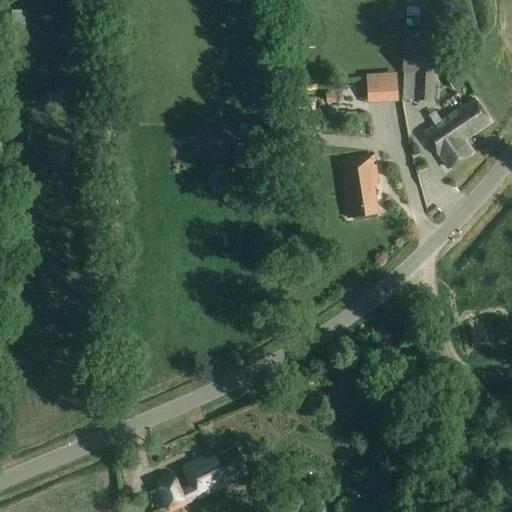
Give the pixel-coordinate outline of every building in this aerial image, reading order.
[(407,7),(406,16),(418,17),(419,8),(407,7)] [(19,72),(19,15),(2,15),(2,72),(19,72)] [(392,41),(392,32),(368,31),(368,41),(392,41)] [(406,31),(405,50),(404,73),(417,73),(415,101),(435,102),(437,52),(428,51),(429,32),(406,31)] [(380,101),(399,100),(398,70),(379,71),(380,101)] [(458,72),(446,81),(453,91),(465,81),(458,72)] [(336,95),(326,95),(326,104),(336,104),(336,95)] [(274,145),(302,145),(302,129),(315,128),(315,98),(288,99),(288,115),(274,115),(274,145)] [(489,123),(474,100),(442,121),(436,112),(429,116),(435,126),(423,134),(438,156),(439,156),(448,169),(470,154),(461,141),(489,123)] [(347,219),(376,214),(371,181),(376,180),(372,157),(338,162),(347,219)] [(384,355),(385,346),(374,346),(374,355),(384,355)] [(248,474),(234,446),(204,460),(203,456),(182,466),(191,485),(182,490),(174,473),(158,480),(162,488),(153,493),(159,511),(156,511),(176,511),(187,507),(186,503),(248,474)] [(332,495),(331,508),(351,510),(352,496),(332,495)] [(370,501),(369,511),(386,511),(386,501),(370,501)]
